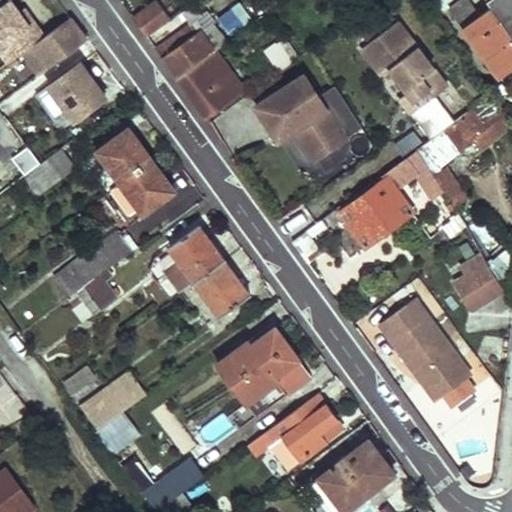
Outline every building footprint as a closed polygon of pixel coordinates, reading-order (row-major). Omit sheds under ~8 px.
[(12,0),(0,0),(0,49),(32,27),(12,0)] [(235,0),(214,19),(230,36),(251,17),(235,0)] [(511,68),(511,34),(486,0),(463,0),(450,10),(496,72),(505,65),(509,70),(511,68)] [(511,0),(486,0),(511,34),(511,0)] [(146,37),(168,19),(156,3),(133,19),(146,37)] [(195,19),(211,46),(223,39),(207,12),(195,19)] [(0,63),(0,87),(4,92),(31,74),(67,50),(86,37),(71,16),(0,63)] [(176,78),(212,51),(191,22),(154,49),(176,78)] [(401,24),(365,51),(385,78),(393,72),(411,95),(407,98),(418,113),(414,116),(434,142),(435,141),(457,124),(438,99),(451,89),(401,24)] [(266,46),(281,66),(292,59),(277,38),(266,46)] [(64,111),(68,118),(98,97),(67,50),(31,74),(40,89),(33,93),(51,120),(64,111)] [(176,78),(207,121),(245,92),(212,51),(176,78)] [(505,65),(496,72),(500,77),(509,70),(505,65)] [(393,72),(385,78),(414,116),(418,113),(407,98),(411,95),(393,72)] [(302,74),(255,107),(278,140),(294,128),(314,157),(361,124),(333,83),(316,95),(302,74)] [(470,115),(451,89),(438,99),(457,124),(464,119),(470,115)] [(477,136),(480,141),(510,120),(493,98),(470,115),(464,119),(477,136)] [(457,124),(435,141),(448,158),(477,136),(464,119),(457,124)] [(95,151),(117,181),(149,160),(125,129),(95,151)] [(448,158),(435,141),(434,142),(419,154),(432,177),(452,163),(448,158)] [(15,172),(30,192),(65,168),(51,147),(15,172)] [(136,208),(139,212),(170,190),(149,160),(117,181),(136,208)] [(452,163),(432,177),(445,200),(467,183),(452,163)] [(341,215),(365,248),(411,215),(395,192),(415,177),(408,168),(388,182),(341,215)] [(117,181),(106,189),(125,216),(136,208),(117,181)] [(449,238),(465,225),(456,213),(439,225),(449,238)] [(166,276),(178,292),(191,283),(222,261),(197,225),(167,247),(180,265),(166,276)] [(79,256),(90,273),(102,266),(130,247),(118,230),(79,256)] [(313,232),(301,241),(310,253),(322,244),(313,232)] [(62,267),(73,285),(90,273),(79,256),(62,267)] [(174,258),(161,268),(166,276),(180,265),(174,258)] [(191,283),(216,318),(247,296),(222,261),(191,283)] [(469,284),(458,292),(475,319),(506,300),(484,264),(464,276),(469,284)] [(90,273),(73,285),(67,288),(81,307),(86,303),(90,308),(112,294),(101,276),(107,271),(102,266),(90,273)] [(138,285),(155,307),(168,299),(151,276),(138,285)] [(432,404),(473,373),(414,294),(373,325),(432,404)] [(215,363),(242,401),(273,377),(271,374),(293,357),(272,328),(248,344),(245,341),(215,363)] [(56,376),(64,385),(89,369),(82,359),(56,376)] [(72,395),(91,421),(119,403),(143,387),(125,361),(72,395)] [(279,432),(296,457),(340,424),(315,391),(261,427),(244,440),(253,451),(265,442),(279,432)] [(91,421),(101,434),(127,417),(119,403),(91,421)] [(165,403),(153,410),(169,436),(181,429),(165,403)] [(224,410),(197,427),(207,445),(235,428),(224,410)] [(279,432),(265,442),(283,466),(296,457),(279,432)] [(318,481),(342,511),(343,511),(393,474),(368,442),(318,481)] [(0,469),(0,511),(31,511),(38,507),(6,465),(0,469)] [(138,488),(149,503),(156,498),(173,486),(163,471),(138,488)] [(154,511),(192,511),(195,510),(185,498),(166,510),(156,498),(149,503),(154,511)]
